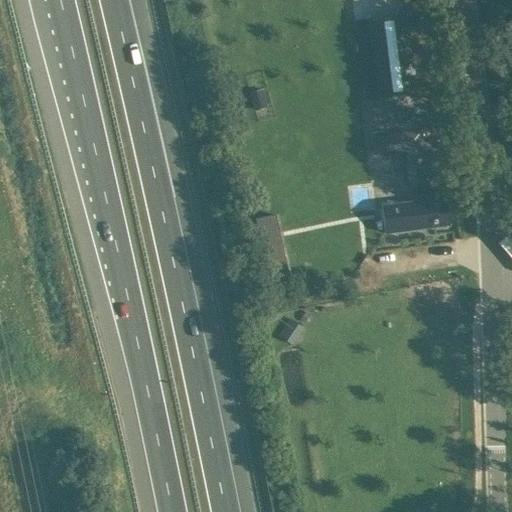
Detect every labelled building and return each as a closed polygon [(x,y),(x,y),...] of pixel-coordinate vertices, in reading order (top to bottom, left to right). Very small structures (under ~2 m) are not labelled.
[(383,13),(393,92),(433,88),(423,8),(383,13)] [(268,107),(263,88),(249,92),(254,111),(268,107)] [(422,129),(372,136),(375,153),(403,149),(411,148),(416,185),(429,183),(422,129)] [(406,191),(404,152),(371,154),(373,192),(406,191)] [(445,187),(425,189),(417,191),(418,201),(381,205),(383,213),(385,233),(450,225),(445,187)] [(289,279),(275,213),(256,218),(270,283),(289,279)]
